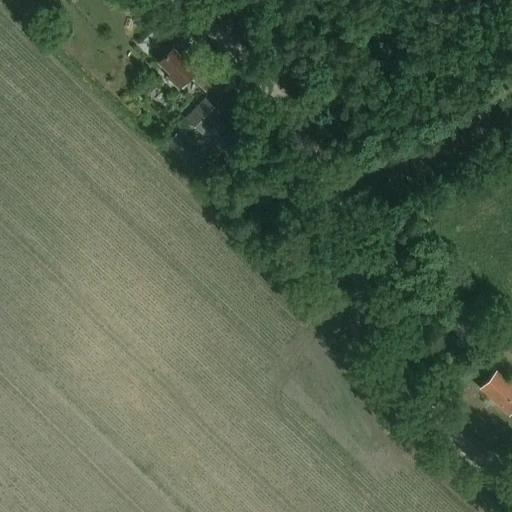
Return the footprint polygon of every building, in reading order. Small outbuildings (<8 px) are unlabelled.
[(173,51),(159,65),(171,76),(167,81),(182,96),(195,82),(205,92),(214,83),(198,67),(196,68),(183,55),(180,58),(173,51)] [(201,133),(220,113),(202,96),(183,116),(201,133)] [(215,122),(204,132),(213,142),(215,141),(223,149),(232,139),(224,132),(215,122)] [(167,142),(185,160),(182,163),(192,173),(195,170),(205,161),(176,133),(167,142)] [(507,415),(511,410),(511,385),(496,370),(479,387),(507,415)]
